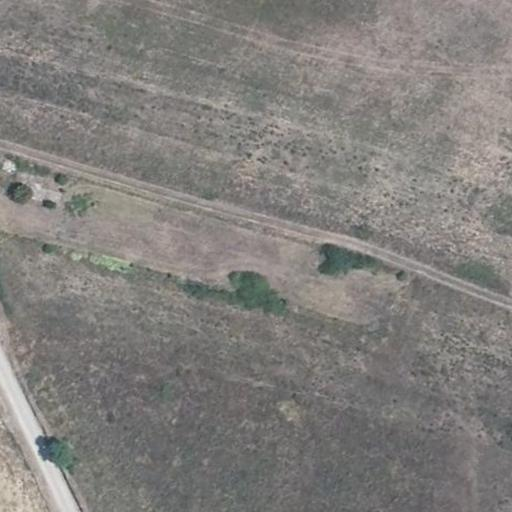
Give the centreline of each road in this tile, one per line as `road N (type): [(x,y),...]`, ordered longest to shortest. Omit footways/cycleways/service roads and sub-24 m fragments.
road 1 (track): [(0,152),(511,294)]
road 2 (track): [(69,511),(0,359)]
